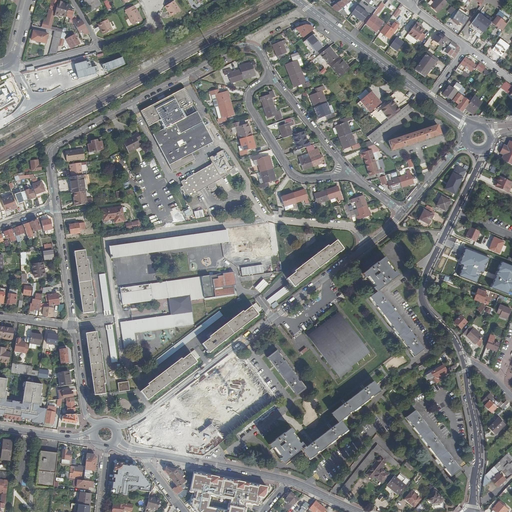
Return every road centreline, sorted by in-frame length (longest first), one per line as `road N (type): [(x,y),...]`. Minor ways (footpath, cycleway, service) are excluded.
road 1 (tertiary): [(402,212),(139,420),(115,425)]
road 2 (residential): [(56,207),(49,157),(59,140),(241,45),(252,44),(273,76)]
road 3 (tertiary): [(463,357),(423,305),(421,288),(483,149)]
road 4 (unknown): [(83,399),(140,389),(237,312)]
road 5 (residential): [(351,175),(307,178),(289,170),(248,97),(273,76)]
road 6 (tertiary): [(297,0),(428,99)]
road 7 (tertiary): [(471,511),(476,430),(463,357)]
road 8 (secondary): [(147,452),(288,480)]
road 9 (residential): [(273,76),(351,175)]
